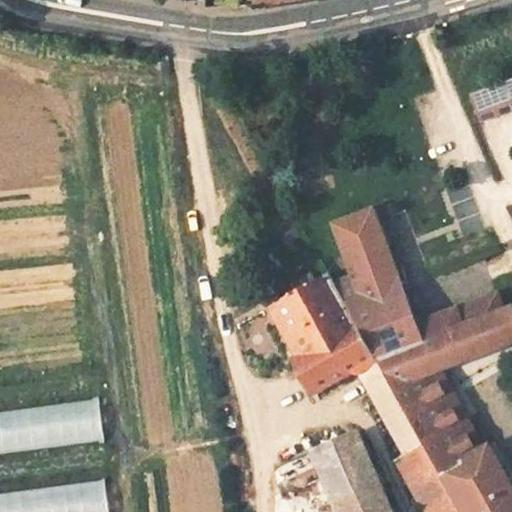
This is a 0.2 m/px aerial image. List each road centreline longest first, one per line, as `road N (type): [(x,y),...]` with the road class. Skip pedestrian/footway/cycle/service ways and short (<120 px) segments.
road 1 (track): [(185,28),(184,65),(260,511)]
road 2 (residential): [(32,0),(224,34),(344,17)]
road 3 (track): [(409,1),(488,196),(511,195)]
road 4 (track): [(248,415),(359,418),(407,511)]
